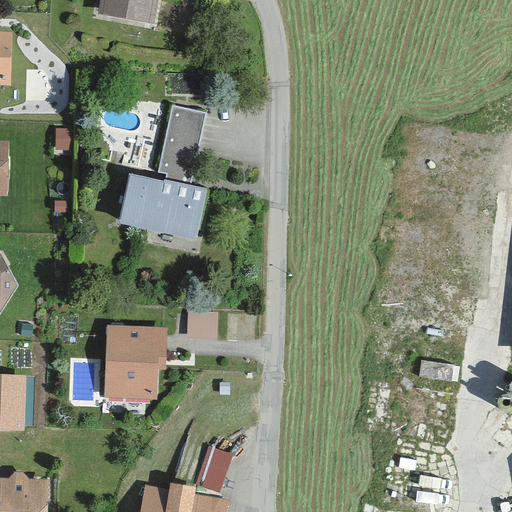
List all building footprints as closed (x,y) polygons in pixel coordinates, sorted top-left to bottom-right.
[(106,0),(105,10),(149,18),(152,0),(106,0)] [(0,81),(7,82),(8,36),(0,36),(0,81)] [(191,188),(207,113),(172,105),(158,173),(166,174),(165,182),(130,174),(120,220),(122,221),(122,218),(131,220),(131,222),(151,227),(153,219),(167,221),(165,228),(196,235),(195,236),(197,237),(207,191),(191,188)] [(71,131),(64,130),(63,150),(71,151),(71,131)] [(0,260),(0,306),(13,286),(0,260)] [(217,312),(190,311),(189,338),(216,339),(217,312)] [(22,324),(21,335),(32,337),(33,325),(22,324)] [(153,395),(155,366),(162,366),(164,332),(111,330),(108,393),(153,395)] [(0,425),(20,427),(22,379),(0,378),(0,425)] [(202,486),(223,490),(232,449),(210,445),(202,486)] [(0,511),(43,511),(45,484),(29,483),(23,477),(17,477),(11,483),(0,482),(0,511)] [(141,511),(224,511),(226,504),(193,499),(195,489),(173,486),(171,495),(145,491),(141,511)]
